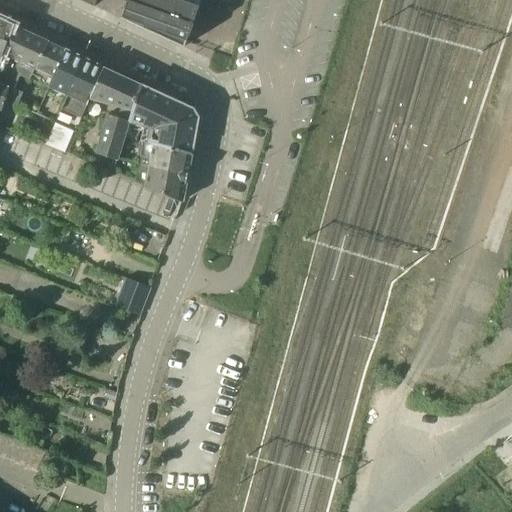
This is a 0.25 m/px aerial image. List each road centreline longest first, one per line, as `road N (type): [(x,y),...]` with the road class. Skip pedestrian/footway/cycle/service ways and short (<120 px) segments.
road 1 (unclassified): [(122,506),(133,408),(201,206),(218,113),(196,74),(33,0)]
road 2 (residential): [(376,511),(511,406)]
road 3 (unclassified): [(122,506),(0,469)]
